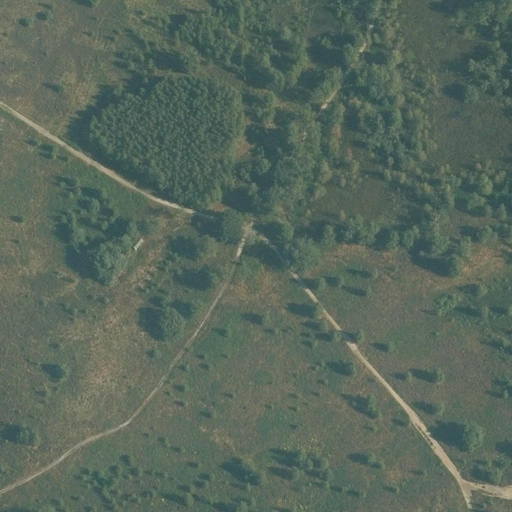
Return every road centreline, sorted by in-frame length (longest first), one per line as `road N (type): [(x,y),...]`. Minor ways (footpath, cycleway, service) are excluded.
road 1 (track): [(0,105),(143,194),(248,224)]
road 2 (track): [(248,224),(351,66),(378,0)]
